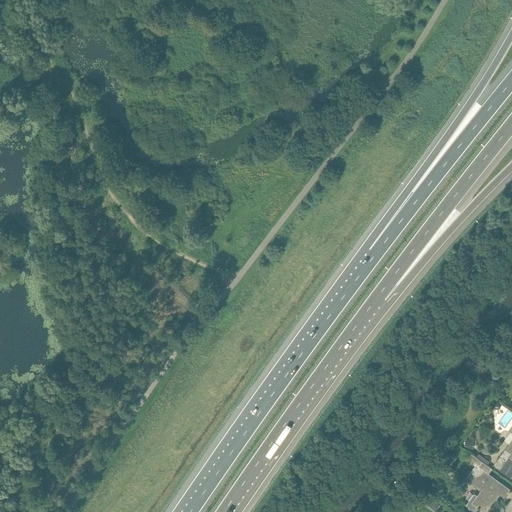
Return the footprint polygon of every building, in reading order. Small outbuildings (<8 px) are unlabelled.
[(493,465),(511,478),(511,476),(511,426),(509,431),(511,432),(511,439),(502,454),(493,465)] [(471,454),(467,460),(473,464),(477,458),(476,457),(471,454)] [(475,465),(466,478),(472,482),(481,489),(477,494),(475,492),(466,505),(468,507),(468,508),(468,509),(469,509),(469,510),(470,510),(471,510),(472,510),(473,510),(475,511),(477,508),(479,509),(479,508),(481,510),(481,511),(482,511),(486,511),(491,506),(490,505),(494,499),(496,500),(496,499),(495,498),(498,493),(504,497),(510,489),(488,474),(492,469),(487,465),(485,464),(477,458),(473,464),(475,465)] [(450,477),(444,471),(439,477),(445,482),(450,477)] [(425,494),(421,500),(435,510),(439,505),(425,494)]
